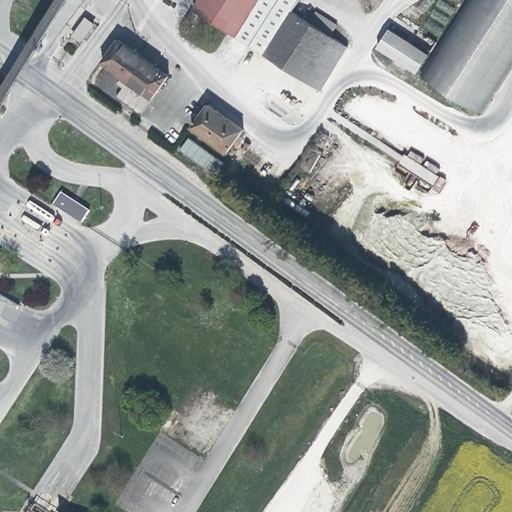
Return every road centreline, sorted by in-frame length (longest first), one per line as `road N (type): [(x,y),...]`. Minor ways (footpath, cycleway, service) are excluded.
road 1 (tertiary): [(0,63),(511,430)]
road 2 (unclassified): [(0,115),(15,121),(39,155),(142,194),(451,408),(511,437)]
